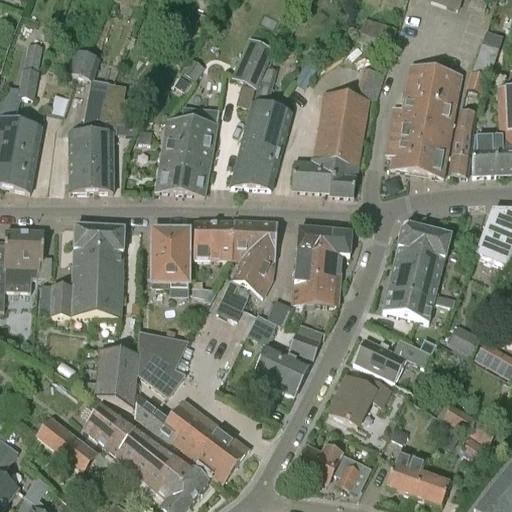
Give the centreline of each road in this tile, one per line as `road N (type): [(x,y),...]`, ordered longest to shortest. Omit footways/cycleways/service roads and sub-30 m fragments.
road 1 (residential): [(0,220),(381,210)]
road 2 (tertiary): [(265,501),(339,350),(381,210)]
road 3 (tertiary): [(381,210),(511,203)]
